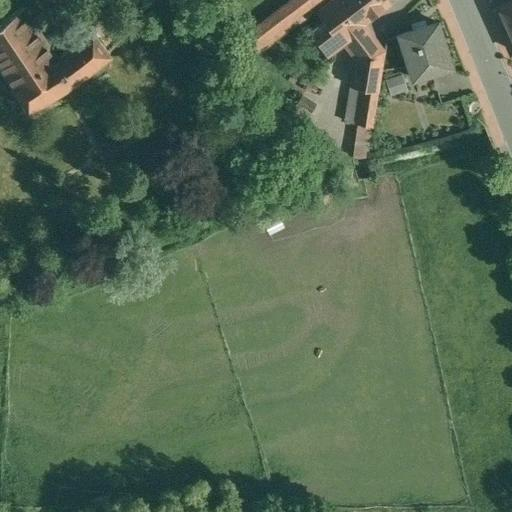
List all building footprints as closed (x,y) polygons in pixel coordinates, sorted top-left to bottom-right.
[(293,0),(247,36),(259,55),(321,10),(333,27),(343,40),(387,5),(383,0),(293,0)] [(511,3),(499,10),(511,38),(511,3)] [(54,52),(23,5),(0,20),(0,67),(28,109),(109,51),(91,28),(59,53),(54,52)] [(453,67),(437,18),(395,31),(410,80),(453,67)] [(377,40),(364,23),(343,40),(355,56),(377,40)] [(326,51),(343,40),(333,27),(317,38),(326,51)] [(351,156),(367,156),(382,51),(383,49),(377,40),(355,56),(351,85),(361,86),(351,156)]
